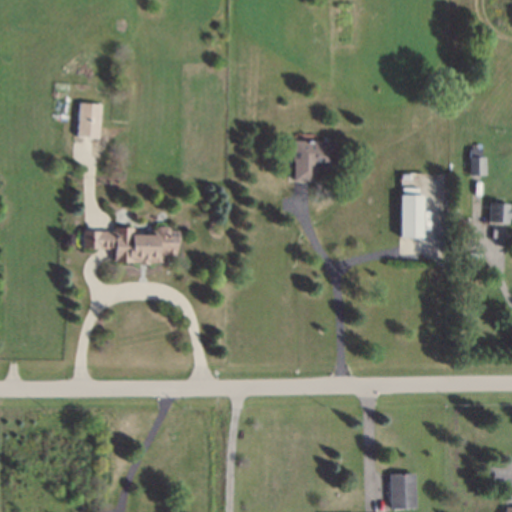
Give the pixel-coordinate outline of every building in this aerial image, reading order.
[(77,103),(99,105),(97,138),(74,137),(77,103)] [(335,142),(293,140),(292,180),(317,181),(317,169),(334,170),(335,142)] [(486,156),(481,156),(481,148),(469,148),(469,175),(486,175),(486,156)] [(398,195),(398,237),(421,237),(422,196),(398,195)] [(511,207),(509,208),(509,203),(488,202),(488,222),(509,223),(509,218),(511,218),(511,207)] [(174,235),(174,256),(159,256),(159,263),(111,263),(110,248),(79,249),(79,232),(111,232),(111,227),(131,228),(130,234),(152,234),(151,227),(169,227),(169,231),(174,235)] [(387,475),(413,474),(415,509),(389,510),(387,475)]
